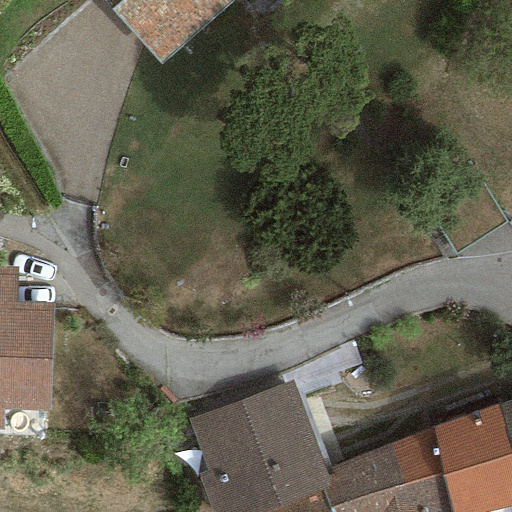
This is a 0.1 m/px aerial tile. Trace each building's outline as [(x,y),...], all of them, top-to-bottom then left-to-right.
[(102,0),(159,64),(231,0),(102,0)] [(457,138),(403,170),(453,254),(507,222),(457,138)] [(16,269),(0,268),(0,430),(1,431),(1,410),(48,411),(51,302),(15,301),(16,269)] [(293,382),(186,421),(205,472),(195,475),(208,511),(266,511),(332,488),(325,468),(293,382)] [(511,400),(496,407),(511,465),(511,400)] [(511,465),(496,407),(387,447),(399,487),(441,477),(449,511),(493,511),(511,507),(511,465)] [(387,447),(325,468),(332,488),(266,511),(449,511),(441,477),(399,487),(387,447)]
